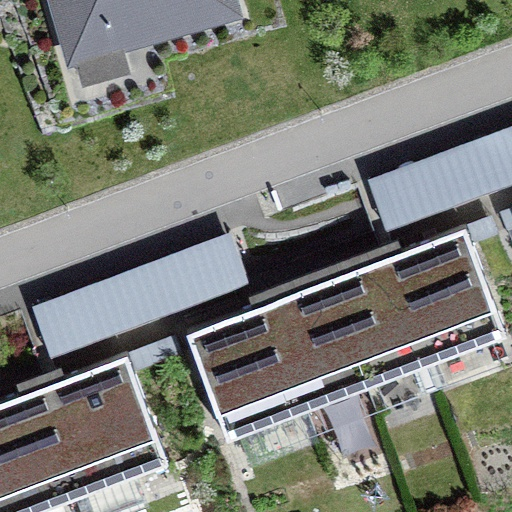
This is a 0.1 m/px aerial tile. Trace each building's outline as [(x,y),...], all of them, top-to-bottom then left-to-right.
[(164,36),(244,14),(239,0),(48,0),(66,63),(75,60),(80,80),(129,66),(124,47),(128,46),(131,57),(167,47),(164,36)] [(386,221),(511,174),(511,120),(368,173),(386,221)] [(253,295),(185,320),(227,433),(508,330),(466,217),(402,241),(399,231),(250,286),(253,295)] [(50,348),(247,275),(229,226),(32,300),(50,348)] [(0,511),(24,511),(170,458),(127,344),(65,367),(61,356),(15,373),(20,384),(0,391),(0,511)]
